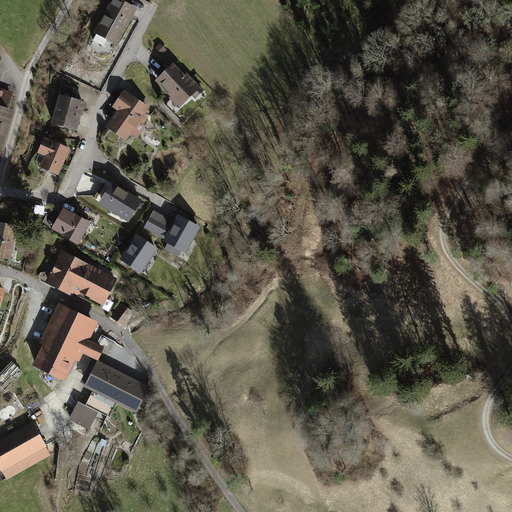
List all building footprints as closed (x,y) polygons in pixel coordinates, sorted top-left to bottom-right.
[(110,6),(96,32),(97,33),(93,40),(104,46),(108,39),(116,43),(130,17),(124,14),(129,5),(120,0),(113,0),(110,7),(110,6)] [(165,50),(160,45),(157,48),(162,53),(165,50)] [(173,66),(158,81),(174,97),(176,95),(183,102),(197,88),(190,80),(188,82),(173,66)] [(61,97),(53,123),(75,129),(83,103),(73,100),(75,92),(61,88),(59,96),(61,97)] [(0,129),(11,96),(0,92),(0,129)] [(113,120),(130,132),(137,122),(141,125),(147,116),(143,113),(147,108),(124,93),(115,106),(120,110),(113,120)] [(46,140),(40,152),(47,155),(42,166),(49,169),(48,172),(56,176),(67,149),(52,143),(53,139),(48,137),(47,140),(46,140)] [(112,182),(99,203),(129,222),(142,200),(112,182)] [(54,228),(78,241),(90,221),(80,216),(79,219),(64,211),(54,228)] [(154,213),(146,227),(160,235),(168,221),(154,213)] [(198,227),(179,217),(166,241),(169,242),(165,249),(178,256),(182,250),(185,251),(198,227)] [(38,229),(40,219),(32,218),(31,228),(38,229)] [(0,256),(9,258),(15,227),(0,223),(0,256)] [(155,248),(138,237),(123,259),(140,271),(155,248)] [(63,253),(52,276),(61,281),(58,286),(71,293),(73,289),(78,292),(81,291),(103,302),(114,280),(63,253)] [(123,305),(113,317),(123,325),(133,312),(123,305)] [(104,363),(116,342),(102,335),(97,345),(98,345),(98,346),(83,339),(92,320),(65,307),(36,365),(63,379),(78,348),(93,355),(92,357),(104,363)] [(147,387),(98,363),(87,386),(95,390),(87,406),(79,402),(70,418),(89,428),(98,411),(110,418),(118,401),(137,411),(147,387)] [(0,378),(0,384),(2,387),(19,369),(14,364),(0,378)] [(33,423),(0,441),(0,466),(2,469),(45,445),(33,423)]
